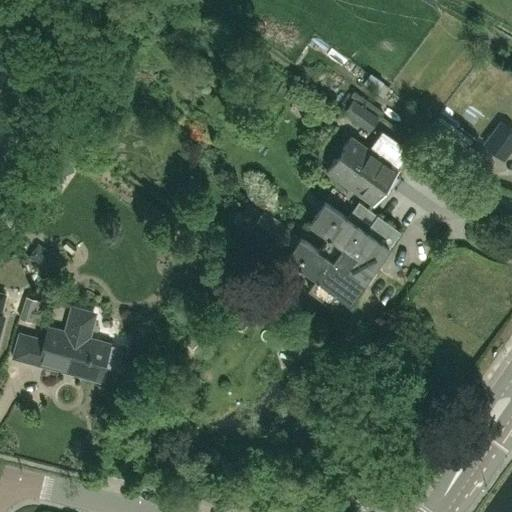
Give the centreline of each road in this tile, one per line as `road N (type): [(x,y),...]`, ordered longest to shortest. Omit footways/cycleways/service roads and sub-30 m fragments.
road 1 (tertiary): [(434,511),(511,391)]
road 2 (tertiary): [(138,511),(0,479)]
